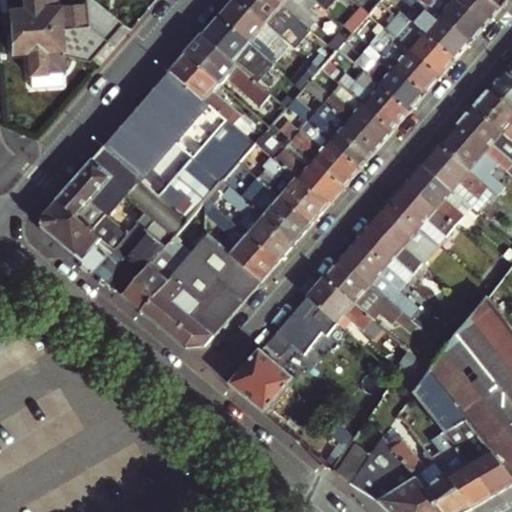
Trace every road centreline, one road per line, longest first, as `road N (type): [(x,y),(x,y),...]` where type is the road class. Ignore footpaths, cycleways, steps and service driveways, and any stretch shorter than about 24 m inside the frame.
road 1 (residential): [(196,396),(511,30)]
road 2 (residential): [(0,222),(198,0)]
road 3 (residential): [(0,232),(196,396)]
road 4 (residential): [(196,396),(338,511)]
